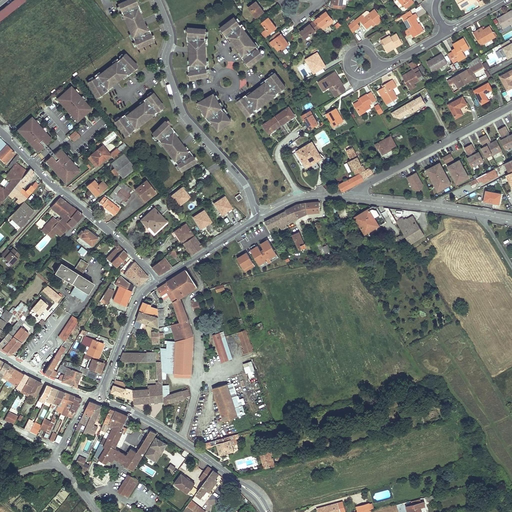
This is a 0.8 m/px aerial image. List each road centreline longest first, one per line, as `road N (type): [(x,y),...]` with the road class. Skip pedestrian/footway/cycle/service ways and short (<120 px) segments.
road 1 (residential): [(158,0),(181,109),(241,178),(259,217)]
road 2 (residential): [(157,282),(0,131)]
road 3 (residential): [(511,106),(371,180),(359,198)]
road 4 (residential): [(359,198),(511,220)]
road 5 (secondary): [(98,399),(148,420),(226,473)]
road 6 (residential): [(98,399),(135,307),(157,282)]
road 7 (residential): [(157,282),(259,217)]
